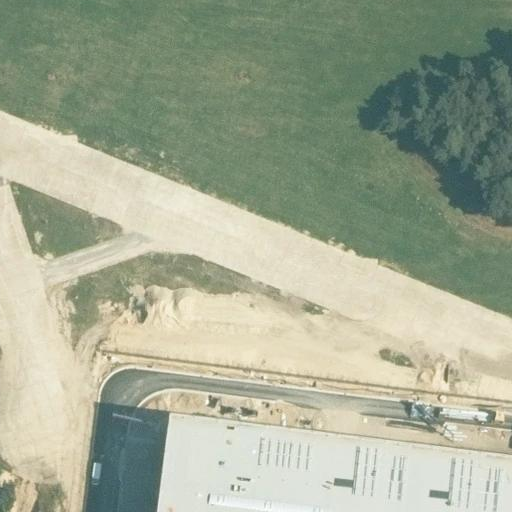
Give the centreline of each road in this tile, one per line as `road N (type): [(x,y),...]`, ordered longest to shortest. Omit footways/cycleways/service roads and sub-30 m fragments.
road 1 (residential): [(511,347),(196,224)]
road 2 (residential): [(196,224),(0,144)]
road 3 (residential): [(10,287),(196,224)]
road 4 (residential): [(53,416),(10,287)]
